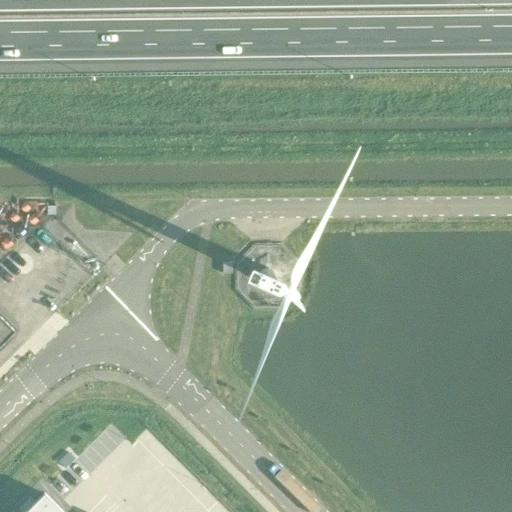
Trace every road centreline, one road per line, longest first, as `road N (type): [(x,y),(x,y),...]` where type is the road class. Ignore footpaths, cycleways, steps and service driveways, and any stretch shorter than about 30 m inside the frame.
road 1 (motorway): [(0,47),(511,41)]
road 2 (unclassified): [(511,207),(198,212),(125,289),(112,335)]
road 3 (tertiary): [(303,511),(147,352),(112,335)]
road 4 (tertiary): [(112,335),(61,354),(0,413)]
